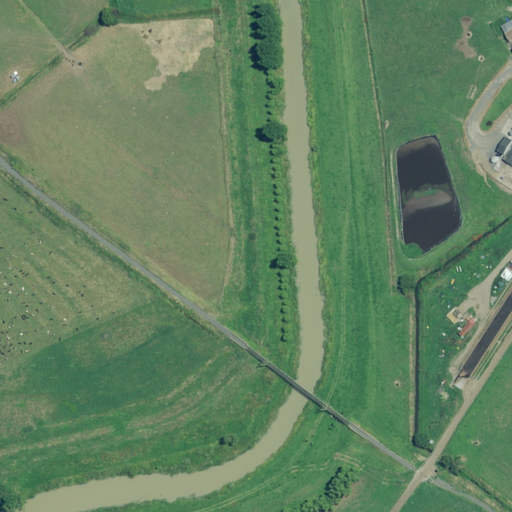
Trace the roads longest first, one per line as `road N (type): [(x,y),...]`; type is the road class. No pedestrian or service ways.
road 1 (track): [(511,335),(393,511)]
road 2 (track): [(511,119),(497,141),(474,139),(471,128),(493,84),(511,73)]
